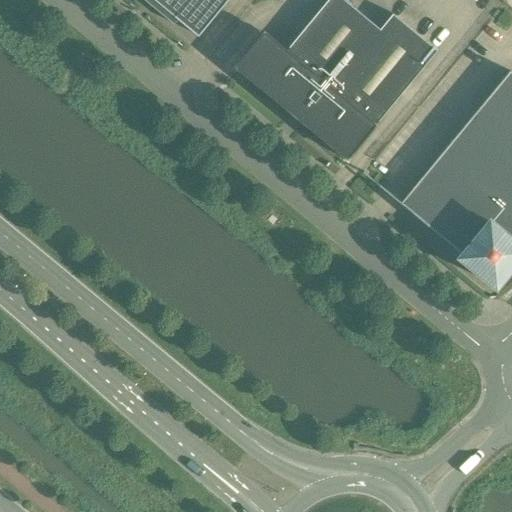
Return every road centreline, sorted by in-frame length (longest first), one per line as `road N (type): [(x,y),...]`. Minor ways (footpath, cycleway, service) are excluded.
road 1 (unclassified): [(57,0),(499,359)]
road 2 (secondary): [(257,446),(0,235)]
road 3 (secondary): [(0,293),(223,483)]
road 4 (unknown): [(357,243),(469,96),(511,76)]
road 5 (secondary): [(405,482),(386,470),(321,467),(257,446)]
road 6 (unclassified): [(511,409),(474,427),(405,482)]
road 7 (unclassified): [(428,511),(493,445),(511,413)]
